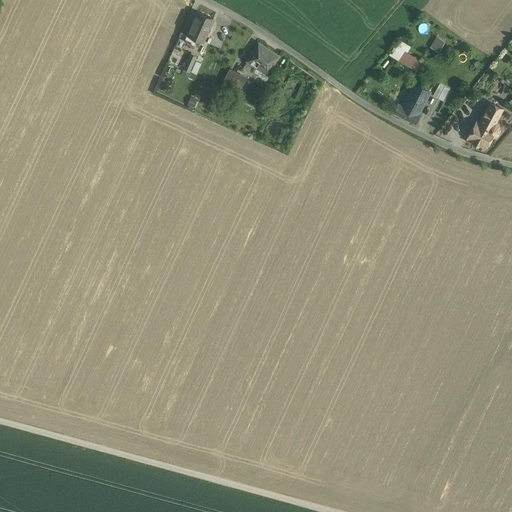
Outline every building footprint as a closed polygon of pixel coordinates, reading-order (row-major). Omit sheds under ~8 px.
[(214,18),(198,11),(188,34),(203,41),(214,18)] [(445,42),(437,36),(430,47),(439,52),(445,42)] [(411,45),(400,38),(396,45),(404,51),(406,52),(411,45)] [(278,55),(259,43),(247,60),(267,73),(278,55)] [(396,45),(390,54),(399,59),(404,51),(396,45)] [(406,52),(404,51),(399,59),(408,66),(414,57),(406,52)] [(191,53),(183,69),(189,72),(197,55),(191,53)] [(422,63),(414,57),(408,66),(417,71),(422,63)] [(247,77),(229,69),(223,81),(240,90),(247,77)] [(180,76),(177,84),(187,89),(190,81),(180,76)] [(430,91),(414,82),(402,105),(418,114),(425,100),(430,91)] [(433,94),(444,100),(450,88),(440,83),(433,94)] [(402,105),(398,103),(394,111),(415,122),(419,114),(418,114),(402,105)] [(498,106),(491,103),(490,104),(489,103),(479,121),(476,120),(467,137),(473,141),(472,142),(479,146),(480,144),(486,148),(492,137),(493,137),(497,136),(499,133),(500,129),(499,125),(496,122),(502,110),(498,108),(498,106)]
